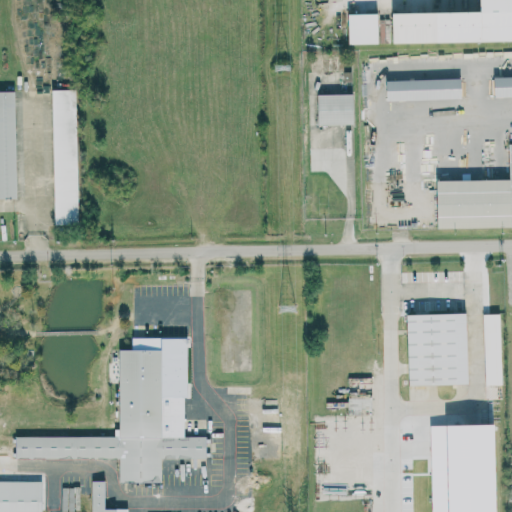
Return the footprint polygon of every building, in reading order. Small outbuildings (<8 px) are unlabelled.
[(511,40),(511,0),(479,0),(480,11),(392,12),(393,42),(511,40)] [(377,13),(348,13),(348,43),(378,43),(377,13)] [(511,96),(511,75),(494,76),(494,97),(511,96)] [(386,100),(461,98),(461,78),(386,79),(386,100)] [(52,89),(55,224),(78,223),(75,88),(52,89)] [(0,198),(17,198),(15,90),(0,90),(0,198)] [(353,94),(317,94),(318,124),(353,123),(353,94)] [(511,143),(509,143),(509,179),(436,180),(437,227),(511,226),(511,143)] [(408,385),(468,383),(466,313),(407,314),(408,385)] [(501,384),(500,313),(483,314),(485,384),(501,384)] [(161,349),(120,349),(120,436),(16,436),(16,458),(119,458),(120,482),(161,482),(161,458),(206,458),(206,436),(161,436),(161,349)] [(41,511),(42,481),(0,480),(0,511),(41,511)] [(92,511),(115,511),(116,508),(104,508),(105,480),(92,480),(92,511)]
